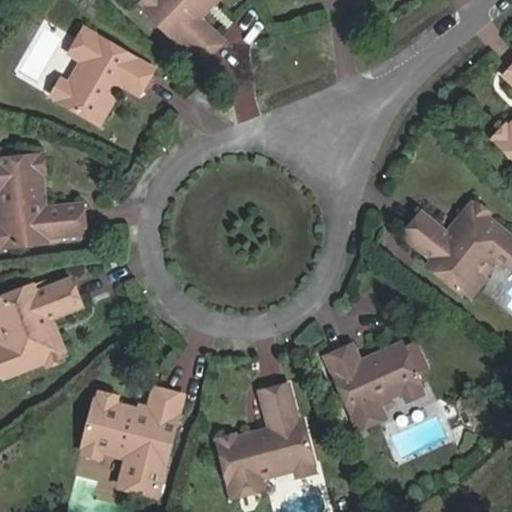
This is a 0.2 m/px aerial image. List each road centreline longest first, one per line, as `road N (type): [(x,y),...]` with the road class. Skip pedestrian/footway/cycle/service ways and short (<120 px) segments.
road 1 (residential): [(241,137),(188,157),(164,187),(153,224),(167,279),(210,316),(271,320),(322,285),(340,225),(329,185),(309,161)]
road 2 (residential): [(495,0),(428,66),(309,161)]
